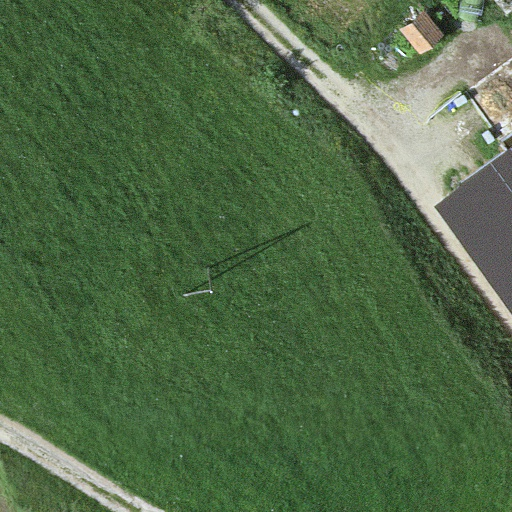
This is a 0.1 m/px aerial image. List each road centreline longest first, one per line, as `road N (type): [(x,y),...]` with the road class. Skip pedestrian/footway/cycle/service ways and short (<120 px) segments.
road 1 (track): [(242,0),(366,125),(511,321)]
road 2 (track): [(133,511),(0,429)]
